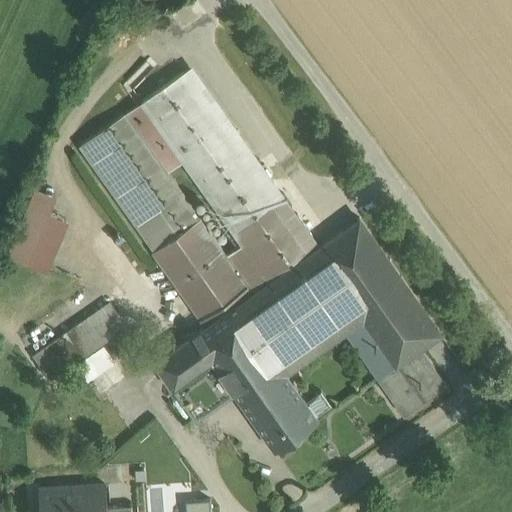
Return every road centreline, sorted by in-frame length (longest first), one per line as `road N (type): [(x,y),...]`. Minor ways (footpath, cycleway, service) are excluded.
road 1 (unclassified): [(260,0),(511,335)]
road 2 (unclassified): [(306,511),(511,364)]
